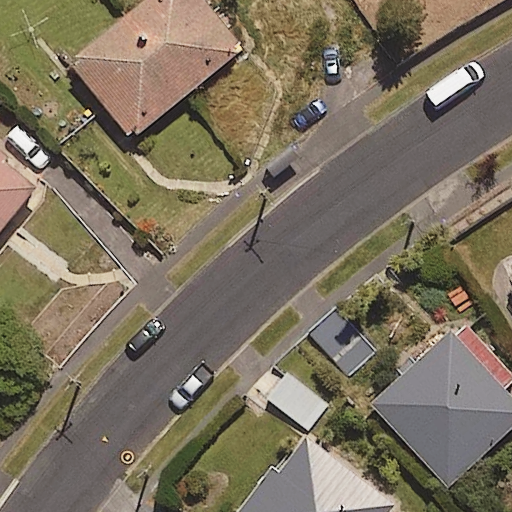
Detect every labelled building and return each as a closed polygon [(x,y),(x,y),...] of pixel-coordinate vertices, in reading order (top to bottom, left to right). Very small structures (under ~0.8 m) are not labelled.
[(244,53),(201,0),(157,0),(73,67),(133,141),(244,53)] [(0,236),(39,189),(0,157),(0,236)] [(449,491),(511,433),(511,405),(504,397),(511,389),(511,373),(468,324),(375,409),(449,491)] [(327,406),(290,375),(270,400),(307,431),(327,406)] [(394,511),(398,508),(302,436),(245,511),(394,511)]
